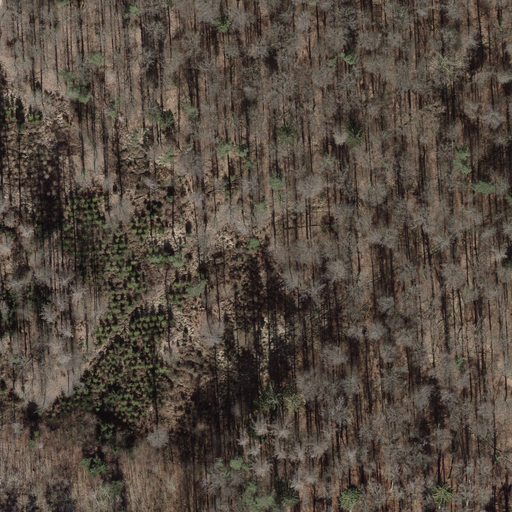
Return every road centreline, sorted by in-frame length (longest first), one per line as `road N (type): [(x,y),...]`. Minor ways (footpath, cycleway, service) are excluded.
road 1 (track): [(0,430),(35,416),(265,146),(511,20)]
road 2 (track): [(224,511),(224,440),(186,322),(137,288),(55,144),(0,75)]
road 3 (track): [(511,211),(467,282),(327,426),(259,511)]
